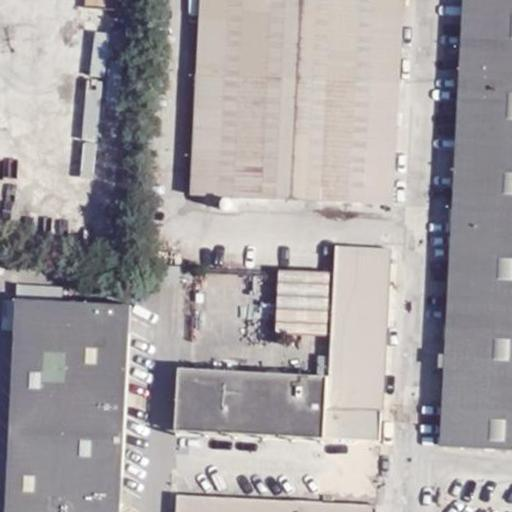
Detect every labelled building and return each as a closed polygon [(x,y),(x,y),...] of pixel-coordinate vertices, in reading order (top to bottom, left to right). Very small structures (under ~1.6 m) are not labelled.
[(199,0),(187,196),(240,199),(329,203),(385,206),(399,0),(199,0)] [(511,0),(461,0),(460,23),(453,132),(443,271),(436,382),(431,451),(511,456),(511,0)] [(385,251),(331,248),(329,271),(323,379),(182,372),(182,386),(175,385),(172,432),(371,445),(385,251)] [(274,334),(319,336),(321,275),(279,274),(274,334)] [(12,279),(12,296),(59,298),(60,281),(12,279)] [(0,511),(114,511),(129,301),(59,298),(12,296),(0,470),(0,511)] [(167,490),(165,511),(369,511),(370,503),(167,490)]
